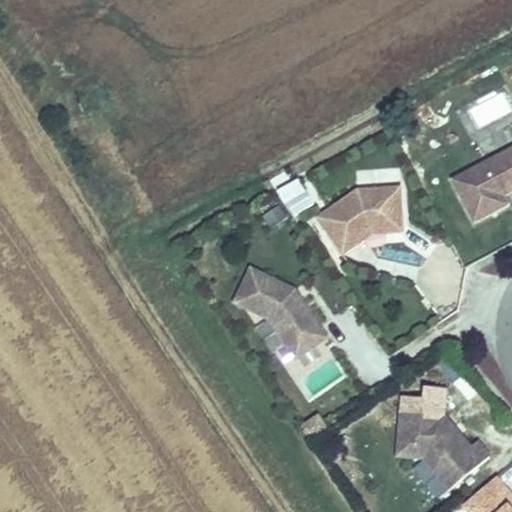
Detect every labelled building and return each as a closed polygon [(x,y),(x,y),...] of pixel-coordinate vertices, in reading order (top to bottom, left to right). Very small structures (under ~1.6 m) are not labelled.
[(471,132),(511,110),(503,91),(461,112),(471,132)] [(511,150),(455,181),(476,223),(510,206),(505,197),(511,192),(511,150)] [(304,188),(286,200),(297,216),(315,204),(304,188)] [(371,233),(367,228),(375,222),(379,228),(405,226),(402,188),(360,190),(320,217),(344,253),(372,235),(371,233)] [(375,222),(367,228),(371,233),(405,231),(405,226),(379,228),(375,222)] [(328,340),(300,302),(294,306),(289,299),(292,293),(249,273),(233,307),(269,323),(297,362),(328,340)] [(300,302),(292,293),(289,299),(294,306),(300,302)] [(403,411),(399,453),(426,455),(451,487),(491,455),(478,440),(472,445),(461,431),(457,434),(451,428),(455,425),(447,415),(403,411)] [(455,425),(451,428),(457,434),(461,431),(455,425)] [(511,511),(511,494),(497,477),(464,504),(470,511),(511,511)]
